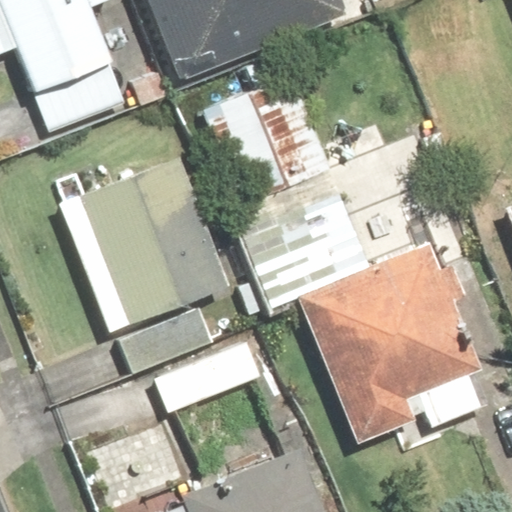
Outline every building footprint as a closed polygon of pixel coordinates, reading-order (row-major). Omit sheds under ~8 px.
[(0,0),(0,54),(19,47),(39,95),(116,62),(93,9),(113,0),(112,0),(0,0)] [(148,0),(184,83),(352,11),(347,0),(148,0)] [(472,381),(506,366),(461,263),(444,270),(429,237),(371,263),(287,70),(201,107),(244,207),(228,214),(271,314),(300,301),(360,440),(422,413),(428,427),(482,404),(472,381)] [(228,283),(178,154),(60,199),(110,328),(228,283)] [(511,205),(500,210),(511,238),(511,205)] [(175,417),(263,376),(245,338),(157,379),(175,417)] [(326,511),(295,444),(207,485),(179,499),(185,511),(326,511)]
